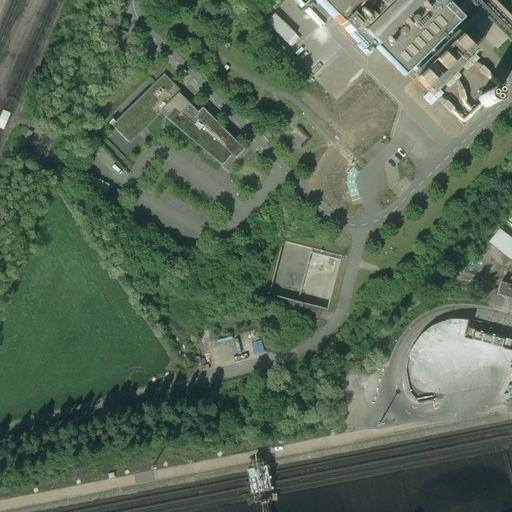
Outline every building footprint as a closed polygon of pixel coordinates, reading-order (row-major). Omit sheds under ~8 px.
[(377,48),(405,76),(463,19),(449,5),(454,0),(293,0),(301,8),(309,0),(316,0),(360,44),(358,46),(366,55),(368,53),(369,54),(377,48)] [(511,37),(511,23),(492,2),(468,26),(496,53),(511,37)] [(273,11),(264,20),(291,48),(300,39),(273,11)] [(32,35),(39,19),(30,15),(24,32),(32,35)] [(108,27),(104,45),(118,49),(122,30),(108,27)] [(459,35),(414,79),(427,91),(471,48),(459,35)] [(182,93),(164,74),(111,125),(130,144),(163,112),(180,95),(182,93)] [(198,113),(180,95),(163,112),(167,115),(166,115),(168,117),(167,118),(221,164),(229,156),(229,157),(232,155),(234,158),(241,151),(233,142),(234,141),(229,136),(228,137),(201,110),(198,113)] [(85,186),(112,199),(117,188),(90,175),(85,186)] [(498,253),(511,235),(511,212),(487,244),(498,253)] [(491,292),(505,296),(509,284),(495,280),(491,292)] [(199,342),(213,340),(212,328),(197,330),(199,342)] [(239,352),(250,349),(247,338),(237,341),(239,352)] [(511,381),(503,385),(508,398),(511,396),(511,381)] [(511,511),(511,474),(507,451),(195,511),(511,511)]
